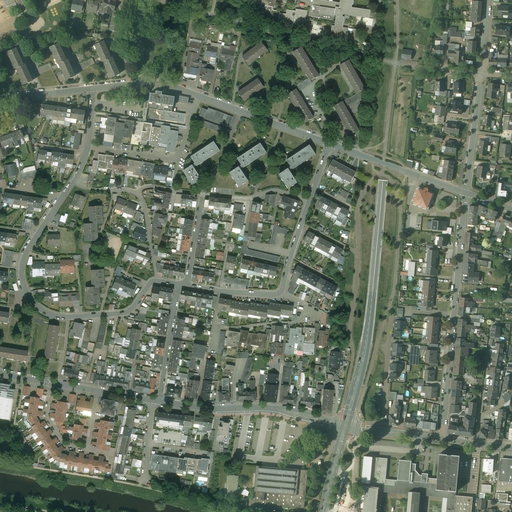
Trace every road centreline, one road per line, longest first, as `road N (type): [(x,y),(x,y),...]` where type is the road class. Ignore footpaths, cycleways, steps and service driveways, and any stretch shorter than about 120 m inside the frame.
road 1 (primary): [(408,0),(366,340),(345,425)]
road 2 (residential): [(71,183),(22,258),(29,298),(59,316),(122,312),(155,281)]
road 3 (residential): [(464,195),(441,439)]
road 4 (tertiary): [(160,402),(279,409),(345,425)]
road 5 (residential): [(87,147),(177,161),(199,96)]
road 6 (residential): [(330,144),(464,195)]
road 7 (residential): [(199,96),(330,144)]
road 8 (residential): [(482,72),(464,195)]
